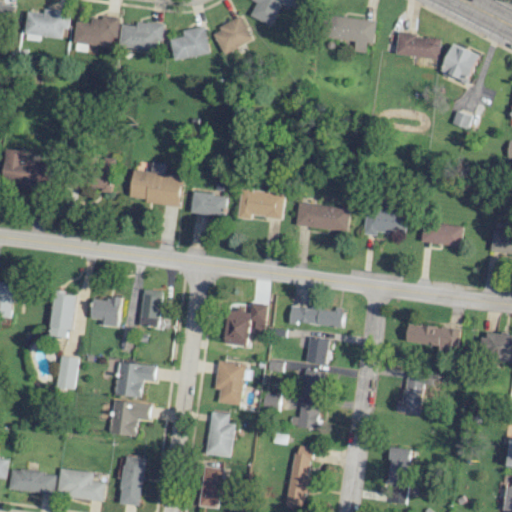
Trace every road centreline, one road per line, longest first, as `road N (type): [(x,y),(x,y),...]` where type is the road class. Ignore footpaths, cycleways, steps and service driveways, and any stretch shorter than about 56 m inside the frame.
road 1 (tertiary): [(511,302),(0,234)]
road 2 (residential): [(199,263),(167,511)]
road 3 (residential): [(373,284),(345,511)]
